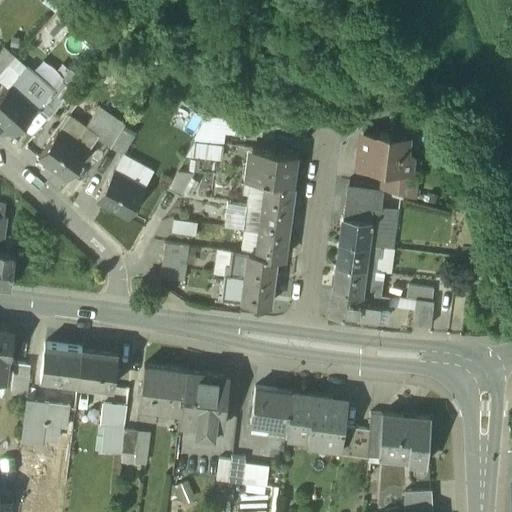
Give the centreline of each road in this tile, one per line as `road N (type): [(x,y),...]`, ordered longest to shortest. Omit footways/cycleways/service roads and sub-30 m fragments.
road 1 (residential): [(303,345),(329,128)]
road 2 (residential): [(118,313),(118,270),(0,155)]
road 3 (secondary): [(303,345),(118,313)]
road 4 (secondary): [(477,371),(455,360),(303,345)]
road 5 (residential): [(482,511),(477,371)]
